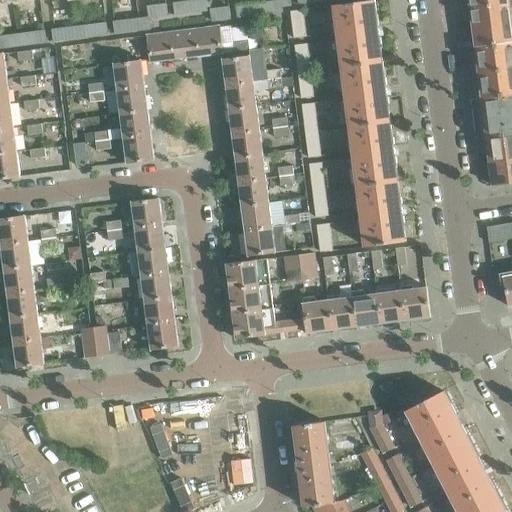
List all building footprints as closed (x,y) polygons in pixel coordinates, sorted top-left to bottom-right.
[(190,0),(188,0),(182,1),(183,13),(192,11),(190,0)] [(190,0),(192,11),(201,10),(200,0),(190,0)] [(209,0),(200,0),(201,10),(210,9),(209,0)] [(282,12),(282,7),(281,0),(280,0),(272,1),(273,13),(282,12)] [(511,0),(469,0),(475,47),(511,41),(511,0)] [(174,14),(183,13),(182,1),(173,2),(174,14)] [(264,14),(273,13),(272,1),(263,3),(264,14)] [(333,6),(341,65),(382,60),(374,1),(333,6)] [(166,3),(156,4),(158,16),(167,15),(166,3)] [(264,14),(263,3),(254,4),(255,16),(264,14)] [(147,5),(148,17),(149,16),(149,17),(158,16),(156,4),(147,5)] [(246,17),(255,16),(254,4),(245,5),(246,17)] [(246,17),(245,5),(236,6),(237,18),(246,17)] [(219,8),(221,20),(230,19),(228,7),(219,8)] [(210,9),(211,22),(221,20),(219,8),(210,9)] [(304,19),(302,10),(290,11),(291,17),(291,20),(304,19)] [(149,16),(148,17),(140,18),(141,29),(150,28),(149,17),(149,16)] [(141,29),(140,18),(131,19),(132,31),(141,29)] [(132,31),(131,19),(122,20),(123,32),(132,31)] [(305,27),(304,19),(291,20),(292,29),(305,27)] [(122,20),(113,21),(114,33),(123,32),(122,20)] [(98,35),(107,34),(106,22),(97,23),(98,35)] [(98,35),(97,23),(87,24),(89,36),(98,35)] [(89,36),(87,24),(78,26),(80,37),(89,36)] [(80,37),(78,26),(69,27),(71,39),(80,37)] [(219,26),(183,30),(186,59),(223,54),(219,26)] [(71,39),(69,27),(60,28),(62,40),(71,39)] [(292,29),(293,38),(306,36),(305,27),(292,29)] [(60,28),(51,29),(53,41),(62,40),(60,28)] [(36,43),(46,42),(44,30),(35,31),(36,43)] [(154,63),(186,59),(183,30),(146,35),(146,36),(149,60),(150,63),(154,63)] [(35,31),(26,32),(27,44),(36,43),(35,31)] [(27,44),(26,32),(17,33),(18,45),(27,44)] [(17,33),(8,34),(9,46),(18,45),(17,33)] [(9,46),(8,34),(0,35),(0,44),(0,47),(9,46)] [(482,98),(511,94),(511,41),(475,47),(475,49),(482,97),(481,97),(481,98),(482,98)] [(294,45),(295,54),(308,52),(307,44),(294,45)] [(32,50),(17,52),(18,61),(33,59),(32,50)] [(309,61),(308,52),(295,54),(296,63),(309,61)] [(132,53),(122,55),(123,62),(133,61),(132,53)] [(222,60),(225,85),(253,82),(250,56),(222,60)] [(113,64),(117,90),(145,86),(141,60),(113,64)] [(390,121),(386,86),(382,60),(341,65),(349,125),(390,121)] [(296,63),(297,72),(310,70),(309,61),(296,63)] [(265,71),(266,80),(281,78),(280,69),(265,71)] [(311,79),(310,70),(297,72),(298,80),(311,79)] [(35,75),(20,77),(21,86),(36,84),(35,75)] [(282,87),(281,78),(266,80),(267,89),(282,87)] [(0,79),(0,104),(10,103),(7,79),(0,79)] [(298,80),(299,89),(312,88),(311,79),(298,80)] [(88,84),(89,93),(104,91),(102,82),(88,84)] [(228,110),(256,106),(253,82),(225,85),(228,110)] [(148,110),(145,86),(117,90),(120,114),(148,110)] [(313,97),(312,88),(299,89),(301,98),(313,97)] [(105,101),(104,91),(89,93),(90,103),(105,101)] [(511,94),(482,98),(487,139),(511,135),(511,94)] [(38,99),(23,101),(25,110),(39,108),(38,99)] [(0,104),(0,128),(13,127),(10,103),(0,104)] [(301,105),(302,113),(315,112),(314,103),(301,105)] [(228,110),(232,134),(259,130),(256,106),(228,110)] [(110,140),(123,138),(151,134),(148,110),(120,114),(122,129),(85,134),(86,143),(95,142),(110,140)] [(316,121),(315,112),(302,113),(303,122),(316,121)] [(271,119),(272,128),(287,126),(286,117),(271,119)] [(303,122),(304,131),(317,129),(316,121),(303,122)] [(349,125),(357,185),(398,181),(390,121),(349,125)] [(41,123),(27,125),(28,134),(42,132),(41,123)] [(287,126),(272,128),(274,137),(288,135),(287,126)] [(0,128),(0,153),(17,151),(13,127),(0,128)] [(319,138),(317,129),(304,131),(306,140),(319,138)] [(263,154),(259,130),(232,134),(235,158),(263,154)] [(154,160),(151,134),(123,138),(126,164),(154,160)] [(511,135),(487,139),(490,162),(511,158),(511,135)] [(56,145),(66,144),(65,137),(55,138),(56,145)] [(320,147),(319,138),(306,140),(307,148),(320,147)] [(110,140),(95,142),(97,151),(111,149),(110,140)] [(74,144),(76,165),(87,164),(84,143),(74,144)] [(44,147),(30,149),(31,158),(46,157),(44,147)] [(307,148),(308,157),(321,156),(320,147),(307,148)] [(17,151),(0,153),(0,179),(20,177),(17,151)] [(266,178),(279,176),(293,175),(293,174),(304,172),(303,164),(278,167),(278,168),(265,170),(263,154),(235,158),(238,182),(266,178)] [(511,158),(490,162),(493,186),(511,183),(511,158)] [(309,164),(310,173),(323,172),(322,163),(309,164)] [(324,181),(323,172),(310,173),(311,182),(324,181)] [(295,184),(293,175),(279,176),(280,186),(295,184)] [(238,182),(241,206),(269,202),(266,178),(238,182)] [(311,182),(312,191),(325,189),(324,181),(311,182)] [(405,240),(401,205),(398,181),(357,185),(364,246),(405,240)] [(312,191),(313,200),(326,198),(325,189),(312,191)] [(131,201),(135,227),(163,223),(159,198),(131,201)] [(313,200),(314,208),(327,207),(326,198),(313,200)] [(244,230),(272,226),(271,217),(269,202),(241,206),(244,230)] [(328,216),(327,207),(314,208),(315,217),(328,216)] [(309,212),(284,216),(285,225),(296,223),(300,223),(310,221),(309,212)] [(0,217),(0,240),(0,244),(28,241),(25,215),(0,217)] [(105,221),(107,231),(122,229),(121,219),(105,221)] [(300,223),(296,223),(297,233),(301,232),(311,231),(310,221),(300,223)] [(511,238),(511,222),(487,227),(489,243),(511,238)] [(166,248),(163,223),(135,227),(138,251),(166,248)] [(317,225),(318,234),(330,232),(329,224),(317,225)] [(272,226),(244,230),(248,256),(275,252),(272,226)] [(41,230),(42,239),(56,237),(55,228),(41,230)] [(123,238),(122,229),(107,231),(108,240),(123,238)] [(331,241),(330,232),(318,234),(319,243),(331,241)] [(58,246),(56,237),(42,239),(43,248),(58,246)] [(0,244),(4,268),(32,265),(28,241),(0,244)] [(320,251),(332,250),(331,241),(319,243),(320,251)] [(82,259),(80,246),(72,247),(69,252),(70,260),(82,259)] [(406,265),(404,247),(395,248),(397,266),(406,265)] [(166,248),(138,251),(129,252),(132,277),(141,275),(169,272),(166,248)] [(382,268),(380,250),(371,251),(373,269),(382,268)] [(318,277),(315,258),(314,252),(285,256),(288,281),(318,277)] [(356,253),(347,254),(349,272),(358,271),(356,253)] [(334,274),(332,256),(323,257),(325,275),(334,274)] [(229,287),(229,289),(270,283),(267,258),(226,264),(227,267),(226,267),(228,287),(229,287)] [(7,293),(35,289),(32,265),(4,268),(7,293)] [(90,273),(91,282),(103,281),(106,280),(104,271),(90,273)] [(172,296),(169,272),(141,275),(144,300),(172,296)] [(508,306),(511,305),(511,273),(503,276),(508,306)] [(47,278),(48,287),(63,285),(61,276),(47,278)] [(128,277),(113,279),(114,287),(114,288),(129,286),(128,277)] [(106,280),(103,281),(104,288),(114,287),(113,279),(106,280)] [(233,313),(273,308),(270,283),(229,289),(230,291),(229,291),(231,311),(232,311),(233,313)] [(63,285),(48,287),(49,296),(64,294),(63,285)] [(405,320),(430,317),(431,317),(427,286),(401,290),(405,320)] [(303,302),(301,288),(293,289),(295,305),(303,304),(303,302)] [(7,293),(10,317),(38,313),(35,289),(7,293)] [(381,323),(405,320),(401,290),(377,293),(381,323)] [(381,323),(377,293),(352,296),(356,327),(381,323)] [(175,320),(172,296),(144,300),(147,324),(175,320)] [(332,330),(356,327),(352,296),(328,299),(332,330)] [(306,333),(332,330),(328,299),(303,302),(303,304),(304,317),(305,317),(307,328),(306,329),(306,333)] [(266,334),(306,329),(307,328),(305,317),(304,317),(275,321),(273,308),(233,313),(233,315),(232,316),(234,335),(236,335),(236,338),(266,335),(266,334)] [(10,317),(13,341),(41,337),(38,313),(10,317)] [(175,320),(147,324),(151,350),(178,346),(175,320)] [(94,327),(96,341),(108,340),(107,333),(106,325),(94,327)] [(83,343),(92,342),(96,341),(94,327),(81,328),(82,333),(83,343)] [(108,340),(96,341),(97,356),(110,354),(122,352),(119,331),(107,333),(108,340)] [(97,356),(96,341),(92,342),(83,343),(82,333),(70,335),(73,358),(85,357),(97,356)] [(62,359),(73,358),(70,335),(41,337),(13,341),(17,367),(44,363),(42,345),(60,344),(62,359)] [(471,445),(456,415),(444,392),(407,411),(435,464),(471,445)] [(383,422),(382,417),(381,411),(368,412),(371,430),(376,439),(387,433),(383,426),(383,422)] [(391,413),(383,415),(385,423),(394,421),(391,413)] [(314,505),(335,502),(324,421),(294,425),(298,461),(295,461),(296,471),(300,470),(304,506),(314,505)] [(391,440),(387,433),(376,439),(380,446),(391,440)] [(380,446),(384,453),(395,447),(391,440),(380,446)] [(435,464),(459,511),(476,511),(500,500),(471,445),(435,464)] [(361,454),(365,462),(375,456),(371,449),(361,454)] [(402,462),(400,457),(398,454),(387,460),(391,468),(402,462)] [(365,462),(369,470),(379,464),(375,456),(365,462)] [(391,468),(395,476),(406,470),(402,462),(391,468)] [(369,470),(373,478),(383,472),(379,464),(369,470)] [(395,476),(399,484),(411,478),(406,470),(395,476)] [(388,480),(383,472),(373,478),(377,485),(388,480)] [(399,484),(403,492),(415,485),(411,478),(399,484)] [(377,485),(381,493),(392,488),(388,480),(377,485)] [(403,492),(407,499),(419,493),(415,485),(403,492)] [(381,493),(385,501),(396,496),(392,488),(381,493)] [(423,501),(419,493),(407,499),(411,507),(423,501)] [(385,501),(389,509),(400,503),(396,496),(385,501)] [(505,511),(500,500),(476,511),(505,511)] [(349,511),(344,501),(335,502),(314,505),(317,511),(349,511)] [(402,511),(404,511),(400,503),(389,509),(390,511),(402,511)]
